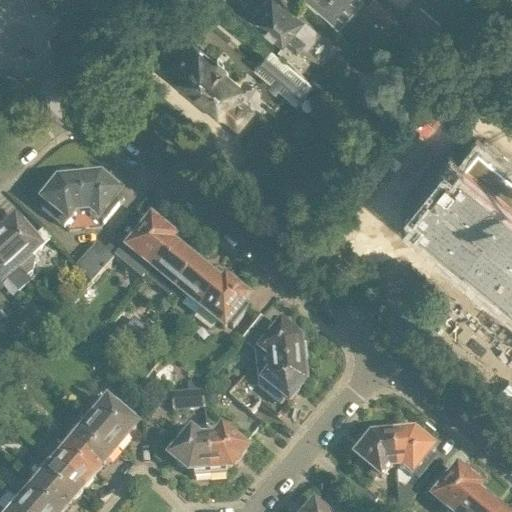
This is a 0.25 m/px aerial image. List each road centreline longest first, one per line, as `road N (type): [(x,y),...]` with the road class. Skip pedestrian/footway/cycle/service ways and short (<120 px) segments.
road 1 (residential): [(382,360),(76,104)]
road 2 (residential): [(255,511),(382,360)]
road 3 (residential): [(511,463),(382,360)]
